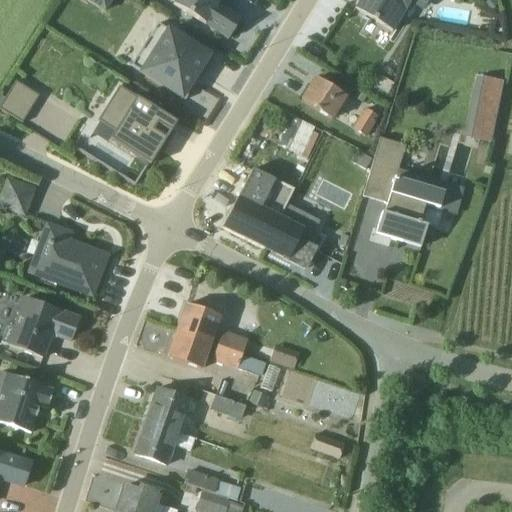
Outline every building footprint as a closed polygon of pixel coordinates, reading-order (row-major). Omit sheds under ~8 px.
[(112,0),(77,0),(102,16),(112,0)] [(225,43),(238,22),(215,7),(219,0),(223,3),(224,0),(172,0),(168,7),(225,43)] [(359,0),(352,12),(389,35),(407,7),(419,14),(428,0),(359,0)] [(155,27),(128,69),(182,103),(193,85),(190,83),(194,76),(195,76),(201,80),(212,63),(155,27)] [(505,84),(476,79),(464,141),(492,147),(505,84)] [(378,80),(372,90),(384,98),(391,88),(378,80)] [(310,81),(296,104),(329,124),(343,100),(310,81)] [(0,100),(0,115),(19,127),(35,101),(13,87),(3,102),(0,100)] [(167,122),(116,90),(95,124),(112,135),(106,143),(107,143),(147,168),(174,126),(167,122)] [(362,112),(349,132),(363,141),(376,121),(362,112)] [(312,132),(290,122),(276,151),(295,159),(294,162),(302,166),(303,163),(304,163),(315,139),(311,136),(312,132)] [(401,149),(376,141),(359,200),(381,207),(372,238),(416,251),(423,230),(416,228),(421,210),(452,219),(460,193),(394,173),(401,149)] [(290,193),(251,173),(226,222),(242,230),(237,240),(261,252),(283,208),(290,193)] [(30,193),(4,184),(0,196),(0,211),(21,219),(30,193)] [(307,245),(317,225),(283,208),(261,252),(301,273),(312,252),(295,243),(297,240),(307,245)] [(68,237),(44,228),(26,276),(89,300),(104,259),(76,249),(75,252),(64,248),(68,237)] [(4,329),(0,341),(0,346),(40,363),(48,344),(53,342),(67,347),(78,321),(61,314),(60,316),(19,300),(9,331),(4,329)] [(216,320),(183,308),(173,335),(206,346),(216,320)] [(256,380),(261,366),(239,358),(214,350),(173,335),(164,361),(199,373),(203,362),(256,380)] [(219,336),(214,350),(239,358),(244,345),(219,336)] [(272,349),(266,365),(290,373),(296,357),(272,349)] [(277,373),(266,369),(257,392),(269,396),(277,373)] [(0,427),(27,437),(36,409),(44,412),(50,394),(0,375),(0,427)] [(153,391),(140,426),(176,437),(188,403),(153,391)] [(265,400),(251,394),(246,406),(261,412),(265,400)] [(242,410),(211,399),(207,413),(238,423),(242,410)] [(140,426),(128,458),(164,470),(172,449),(187,454),(192,442),(140,426)] [(194,441),(189,456),(234,470),(238,455),(194,441)] [(0,483),(20,490),(27,466),(0,457),(0,483)] [(237,491),(184,474),(180,487),(233,504),(237,491)] [(119,487),(110,511),(161,511),(166,500),(135,488),(134,492),(119,487)] [(239,511),(241,510),(240,509),(225,505),(226,502),(199,493),(199,494),(192,511),(239,511)]
